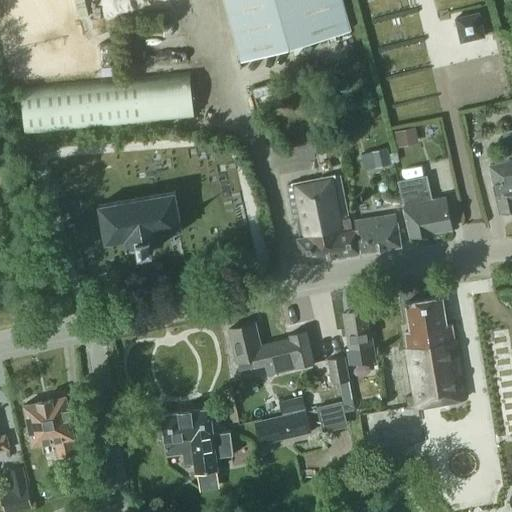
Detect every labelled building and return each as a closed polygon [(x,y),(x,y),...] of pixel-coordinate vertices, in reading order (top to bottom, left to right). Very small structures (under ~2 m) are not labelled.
[(223,0),(241,60),(351,30),(342,0),(223,0)] [(486,36),(480,11),(456,16),(461,42),(486,36)] [(193,118),(189,72),(19,89),(23,135),(193,118)] [(395,127),(396,143),(416,141),(414,125),(395,127)] [(511,129),(503,131),(508,156),(503,157),(504,162),(490,165),(500,212),(511,209),(511,129)] [(392,164),(388,147),(371,151),(375,168),(392,164)] [(410,237),(451,229),(446,195),(432,199),(427,175),(398,180),(403,205),(404,207),(410,237)] [(355,252),(349,217),(344,218),(337,176),(316,179),(328,257),(355,252)] [(302,261),(328,257),(316,179),(289,184),(295,220),(300,219),(303,237),(298,237),(302,261)] [(162,231),(182,228),(175,191),(99,204),(105,242),(125,238),(127,247),(137,246),(139,252),(154,250),(153,242),(164,240),(162,231)] [(350,217),(349,217),(355,252),(401,245),(398,222),(397,222),(396,213),(354,220),(355,227),(352,228),(350,217)] [(411,301),(406,302),(410,331),(405,331),(408,347),(406,347),(414,394),(405,396),(406,406),(417,405),(417,406),(465,398),(456,340),(454,340),(451,323),(446,324),(441,296),(411,301)] [(375,359),(372,336),(370,336),(366,309),(362,310),(359,307),(354,308),(352,311),(344,312),(349,349),(358,347),(360,361),(375,359)] [(268,374),(315,363),(307,330),(288,334),(289,338),(261,345),(255,322),(229,328),(238,369),(265,363),(268,374)] [(356,408),(345,354),(328,358),(333,383),(341,381),(346,410),(356,408)] [(58,457),(76,453),(73,437),(75,436),(67,395),(25,404),(33,444),(54,440),(58,457)] [(278,401),(281,413),(306,407),(303,395),(278,401)] [(213,432),(210,407),(161,413),(164,440),(165,440),(166,454),(183,452),(184,463),(195,462),(199,491),(219,488),(216,457),(234,454),(231,430),(213,432)] [(306,407),(281,413),(254,419),(258,435),(289,428),(292,443),(313,438),(306,407)] [(0,451),(10,449),(6,435),(0,436),(0,451)] [(14,502),(3,504),(4,511),(6,511),(32,506),(27,486),(12,490),(14,502)]
